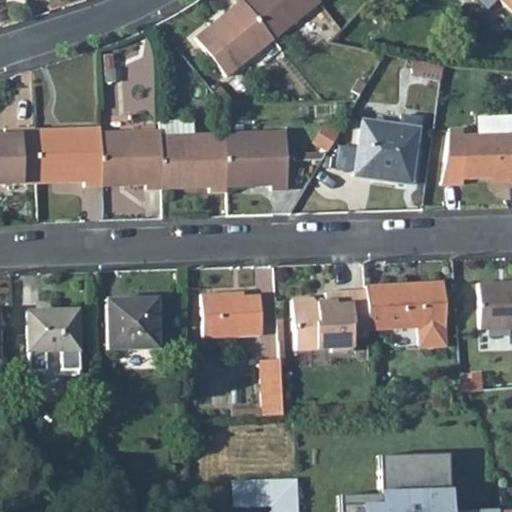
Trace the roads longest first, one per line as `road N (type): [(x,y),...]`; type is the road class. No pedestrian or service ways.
road 1 (residential): [(0,244),(511,230)]
road 2 (residential): [(147,0),(0,50)]
